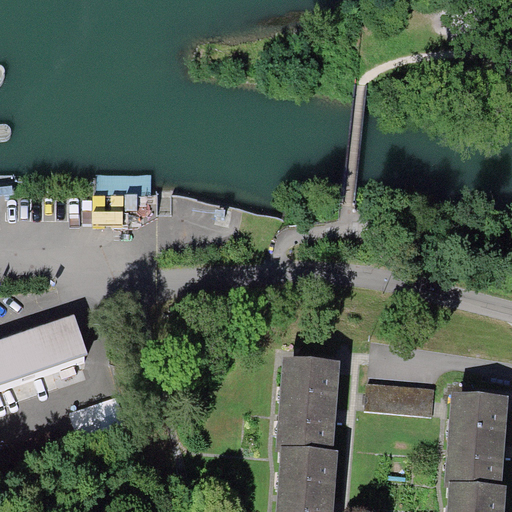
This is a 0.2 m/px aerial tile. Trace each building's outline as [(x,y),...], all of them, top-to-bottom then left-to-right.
[(0,344),(0,389),(88,358),(74,319),(0,344)] [(341,367),(286,363),(279,455),(283,455),(334,459),(337,418),(341,367)] [(435,387),(367,382),(365,409),(433,415),(435,387)] [(508,400),(453,397),(446,488),(450,488),(501,492),(504,453),(508,400)] [(63,431),(20,445),(27,467),(70,453),(63,431)] [(278,511),(335,511),(336,507),(340,459),(334,459),(283,455),(278,511)] [(447,511),(505,511),(507,493),(501,492),(450,488),(447,511)]
